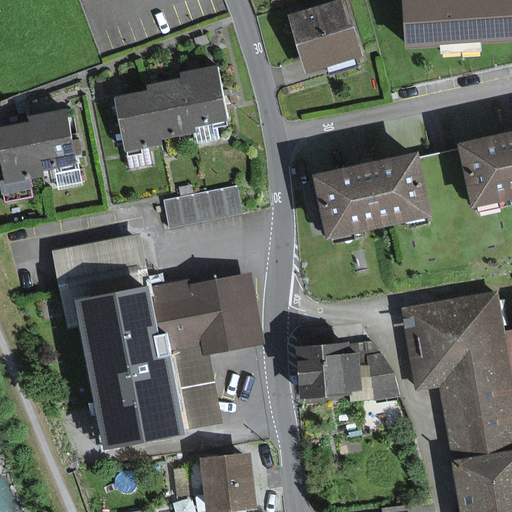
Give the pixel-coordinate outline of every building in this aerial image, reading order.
[(510,0),(404,0),(406,42),(511,38),(510,0)] [(355,8),(299,23),(312,72),(368,57),(355,8)] [(212,83),(181,92),(194,138),(226,129),(212,83)] [(181,92),(149,101),(163,147),(194,138),(181,92)] [(149,101),(118,110),(132,157),(163,147),(149,101)] [(67,126),(33,133),(44,178),(77,171),(67,126)] [(33,133),(0,141),(10,186),(44,178),(33,133)] [(511,138),(472,146),(482,204),(511,198),(511,138)] [(423,159),(327,177),(338,234),(434,216),(423,159)] [(142,233),(60,247),(73,320),(96,315),(119,443),(204,428),(191,353),(263,340),(250,270),(152,287),(142,233)] [(511,511),(511,314),(506,316),(501,286),(407,303),(425,400),(453,395),(474,511),(511,511)] [(372,344),(305,353),(311,405),(378,396),(372,344)] [(270,511),(263,452),(210,459),(216,511),(270,511)]
